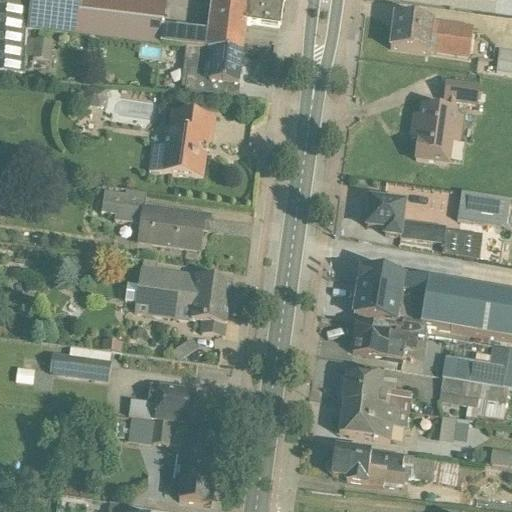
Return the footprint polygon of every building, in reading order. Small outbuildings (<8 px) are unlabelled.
[(0,0),(0,88),(23,90),(26,46),(75,51),(82,0),(0,0)] [(195,0),(195,7),(281,18),(283,0),(195,0)] [(411,0),(437,3),(437,0),(441,0),(440,9),(495,16),(496,0),(411,0)] [(83,2),(75,51),(160,61),(165,19),(140,16),(140,9),(83,2)] [(277,43),(281,18),(204,8),(201,21),(209,22),(206,48),(162,43),(160,61),(240,69),(244,40),(246,39),(277,43)] [(388,64),(467,76),(472,44),(393,32),(388,64)] [(52,58),(27,55),(25,71),(31,72),(31,75),(49,77),(52,58)] [(240,69),(184,64),(180,102),(184,102),(184,108),(235,113),(240,69)] [(511,68),(497,67),(494,89),(511,91),(511,68)] [(414,176),(447,181),(447,177),(460,179),(463,161),(457,160),(461,135),(454,134),(454,128),(453,120),(477,123),(477,120),(483,120),(483,112),(478,112),(479,103),(445,98),(442,119),(444,120),(443,126),(422,123),(420,133),(413,132),(410,149),(417,151),(414,176)] [(84,103),(82,115),(88,122),(98,123),(105,116),(106,106),(84,103)] [(151,162),(147,188),(201,196),(207,160),(210,161),(214,134),(169,128),(167,147),(163,147),(160,164),(151,162)] [(414,178),(411,195),(444,202),(447,185),(414,178)] [(124,211),(103,208),(100,229),(114,231),(113,237),(138,241),(136,258),(198,267),(201,245),(206,246),(208,232),(144,223),(145,211),(124,208),(124,211)] [(507,214),(459,208),(455,236),(503,242),(507,214)] [(368,219),(364,221),(363,227),(366,230),(365,243),(381,245),(381,253),(441,260),(443,243),(402,238),(404,220),(368,215),(368,219)] [(445,244),(441,268),(477,275),(481,250),(445,244)] [(103,271),(86,269),(85,285),(102,287),(103,271)] [(137,301),(126,300),(124,317),(135,319),(133,330),(200,339),(199,349),(221,352),(229,297),(139,284),(137,301)] [(423,312),(419,342),(424,343),(511,358),(511,311),(358,285),(356,301),(357,301),(357,302),(423,312)] [(423,312),(357,302),(352,331),(397,339),(396,347),(415,351),(423,352),(424,343),(419,342),(423,312)] [(351,369),(400,377),(403,363),(413,365),(415,351),(396,347),(354,340),(353,343),(352,343),(351,345),(350,348),(350,351),(350,354),(351,354),(351,356),(353,356),(351,369)] [(170,367),(176,377),(197,364),(191,354),(170,367)] [(121,358),(101,356),(100,366),(120,369),(121,358)] [(444,373),(441,392),(507,404),(511,405),(511,366),(491,363),(488,380),(444,373)] [(51,370),(48,389),(52,389),(52,391),(107,398),(109,378),(108,378),(109,369),(69,364),(68,372),(51,370)] [(362,395),(345,393),(342,420),(407,430),(410,409),(394,407),(395,396),(363,391),(362,391),(362,395)] [(441,392),(437,418),(465,423),(462,438),(474,441),(476,431),(501,436),(507,404),(441,392)] [(129,416),(127,432),(153,436),(153,438),(190,442),(195,407),(194,406),(149,401),(146,419),(129,416)] [(342,420),(337,451),(389,458),(391,443),(406,445),(407,430),(342,420)] [(440,436),(437,458),(450,460),(451,458),(464,460),(467,440),(440,436)] [(170,441),(140,437),(137,458),(167,462),(170,441)] [(186,448),(176,511),(210,511),(219,453),(186,448)] [(430,499),(459,505),(462,490),(458,489),(459,482),(334,463),(332,476),(328,478),(326,481),(326,486),(330,490),(330,492),(344,494),(343,499),(381,503),(382,502),(382,499),(402,502),(403,499),(406,500),(407,495),(430,499)] [(511,468),(490,467),(489,480),(511,482),(511,468)]
